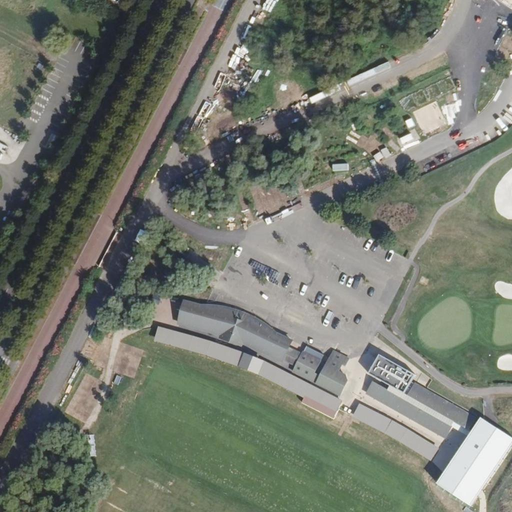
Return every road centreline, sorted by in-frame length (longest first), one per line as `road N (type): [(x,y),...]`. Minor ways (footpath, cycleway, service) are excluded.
road 1 (primary): [(0,365),(193,0)]
road 2 (primary): [(162,0),(0,308)]
road 3 (unknown): [(45,511),(98,405),(140,290),(163,276),(230,275)]
road 4 (unknown): [(413,59),(166,177)]
road 5 (unknown): [(166,177),(254,0)]
